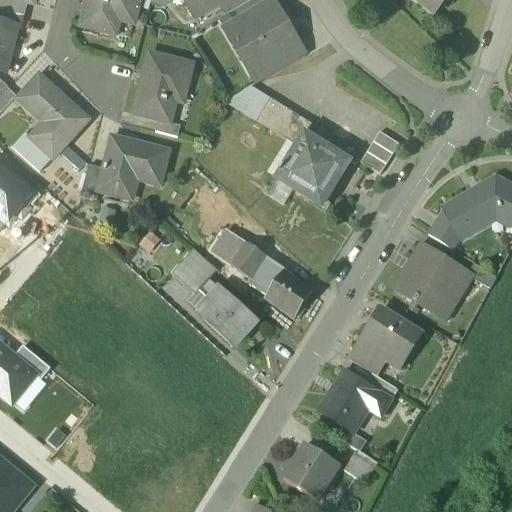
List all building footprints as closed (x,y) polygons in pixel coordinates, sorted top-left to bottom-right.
[(28,3),(12,0),(0,0),(0,11),(1,12),(24,18),(28,3)] [(86,0),(80,27),(114,35),(122,7),(136,10),(138,0),(86,0)] [(184,0),(192,12),(212,0),(220,0),(229,13),(250,0),(184,0)] [(273,0),(225,28),(258,84),(266,79),(259,66),(297,44),(296,42),(280,17),(282,16),(273,0)] [(414,0),(434,16),(446,0),(414,0)] [(24,18),(1,12),(0,15),(0,23),(17,28),(17,29),(21,30),(24,18)] [(0,23),(0,71),(6,73),(17,29),(17,28),(0,23)] [(297,44),(259,66),(266,79),(306,55),(298,41),(296,42),(297,44)] [(191,66),(149,55),(134,115),(157,121),(169,124),(175,101),(172,101),(176,84),(186,87),(191,66)] [(87,121),(38,77),(18,100),(47,127),(34,142),(52,158),(87,121)] [(0,79),(0,95),(6,89),(8,87),(0,79)] [(284,110),(250,88),(227,102),(225,105),(271,131),(284,110)] [(6,89),(0,95),(0,113),(15,96),(6,89)] [(311,125),(284,110),(271,131),(297,147),(303,136),(311,125)] [(169,124),(157,121),(154,132),(177,138),(180,127),(169,124)] [(398,145),(378,133),(360,164),(380,176),(398,145)] [(354,166),(303,136),(297,147),(276,180),(292,190),(326,211),(354,166)] [(168,153),(111,138),(102,171),(96,193),(98,193),(122,199),(128,177),(160,186),(168,153)] [(67,147),(61,154),(77,168),(83,161),(67,147)] [(102,171),(87,167),(80,197),(96,201),(98,193),(96,193),(102,171)] [(0,216),(8,223),(11,225),(33,198),(0,169),(0,216)] [(276,180),(272,178),(267,187),(268,195),(283,205),(292,190),(276,180)] [(511,187),(494,178),(442,208),(444,211),(459,238),(461,240),(490,224),(487,219),(500,212),(511,218),(511,187)] [(101,209),(96,227),(108,230),(113,212),(101,209)] [(444,211),(428,236),(451,250),(459,238),(444,211)] [(222,227),(207,252),(227,264),(250,280),(263,261),(264,260),(222,227)] [(149,233),(138,245),(146,253),(157,240),(149,233)] [(466,274),(419,245),(392,290),(431,313),(440,299),(449,305),(467,276),(467,275),(466,274)] [(193,250),(171,274),(195,296),(200,290),(209,280),(216,272),(193,250)] [(250,280),(248,284),(268,297),(283,275),(263,261),(250,280)] [(496,278),(473,264),(466,274),(467,275),(467,276),(490,289),(496,278)] [(313,293),(284,274),(283,275),(268,297),(266,300),(295,320),(296,318),(300,319),(306,311),(302,309),(313,293)] [(225,294),(209,280),(200,290),(216,304),(225,294)] [(216,304),(200,290),(195,296),(189,302),(205,317),(216,304)] [(205,317),(202,320),(234,348),(256,323),(225,294),(216,304),(205,317)] [(421,335),(381,310),(375,318),(374,317),(366,329),(368,330),(355,349),(382,365),(384,361),(399,370),(421,335)] [(0,395),(12,406),(36,377),(13,358),(0,347),(0,395)] [(40,381),(49,370),(21,348),(13,358),(36,377),(40,381)] [(382,365),(355,349),(348,361),(374,376),(374,375),(375,376),(382,365)] [(368,386),(344,371),(334,386),(339,389),(323,415),(352,433),(367,410),(381,418),(391,401),(368,386)] [(375,376),(374,375),(374,376),(368,386),(391,401),(398,390),(375,376)] [(339,467),(305,445),(283,480),(317,502),(339,467)] [(356,450),(343,471),(363,484),(376,463),(356,450)] [(0,470),(0,511),(12,511),(32,488),(5,466),(0,470)]
